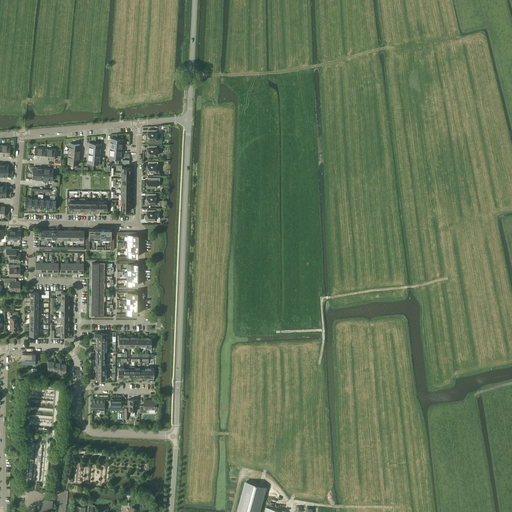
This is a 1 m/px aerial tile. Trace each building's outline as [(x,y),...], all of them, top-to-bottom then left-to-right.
[(150,129),(150,132),(148,132),(148,135),(146,135),(146,139),(158,139),(158,133),(157,133),(157,129),(149,129),(150,129)] [(10,146),(0,144),(0,155),(9,156),(10,146)] [(80,144),(69,144),(69,154),(79,154),(80,144)] [(146,150),(146,155),(158,155),(158,148),(157,148),(157,145),(149,145),(150,145),(150,148),(148,148),(148,151),(146,150)] [(45,149),(35,148),(34,158),(44,159),(45,149)] [(55,150),(45,149),(44,159),(54,160),(55,150)] [(79,154),(69,154),(68,164),(78,164),(79,154)] [(158,165),(158,161),(149,161),(150,161),(150,164),(147,164),(147,167),(146,167),(146,171),(157,171),(157,165),(158,165)] [(147,180),(147,187),(157,187),(157,181),(160,181),(160,177),(149,177),(150,177),(150,180),(149,180),(147,180)] [(145,199),(145,203),(157,203),(157,196),(156,196),(156,193),(148,193),(149,193),(149,196),(147,196),(147,199),(145,199)] [(145,219),(156,219),(157,213),(156,212),(156,209),(148,209),(149,209),(149,212),(147,212),(147,215),(145,214),(145,219)] [(95,239),(95,229),(89,229),(89,232),(87,232),(86,249),(90,249),(89,249),(89,240),(91,239),(95,239)] [(111,232),(111,229),(106,229),(105,239),(109,239),(111,241),(111,249),(110,249),(113,249),(114,232),(113,232),(113,233),(111,232)] [(20,231),(18,231),(10,231),(10,230),(7,230),(7,234),(5,234),(5,241),(8,241),(8,239),(13,239),(13,240),(14,240),(16,240),(17,240),(17,239),(20,239),(20,231)] [(118,235),(118,234),(126,235),(128,236),(128,240),(138,240),(138,234),(135,234),(135,232),(118,232),(118,235)] [(13,262),(20,262),(20,253),(17,253),(17,250),(6,250),(6,257),(9,257),(8,261),(13,261),(13,262)] [(137,257),(137,251),(128,251),(128,255),(126,256),(119,256),(119,259),(134,259),(134,257),(137,257)] [(127,269),(137,269),(137,263),(134,263),(134,261),(119,261),(118,264),(119,264),(119,263),(126,263),(127,265),(127,269)] [(20,276),(20,267),(17,267),(17,264),(8,264),(8,267),(9,267),(9,276),(20,276)] [(19,291),(20,281),(16,281),(16,278),(4,278),(4,282),(10,283),(10,291),(19,291)] [(137,286),(137,280),(127,280),(127,284),(126,285),(118,285),(118,284),(118,288),(134,288),(134,285),(137,286)] [(127,298),(137,298),(137,292),(134,292),(134,290),(118,289),(118,293),(118,292),(126,292),(127,294),(127,298)] [(103,316),(103,307),(91,307),(91,314),(94,314),(94,316),(103,316)] [(136,314),(137,309),(127,309),(127,312),(125,314),(117,314),(117,313),(116,313),(116,316),(116,317),(134,317),(134,316),(133,316),(133,314),(136,314)] [(105,342),(106,342),(107,333),(94,333),(94,338),(96,338),(96,341),(105,342)] [(146,346),(145,346),(145,348),(154,348),(154,335),(149,335),(149,337),(146,337),(146,346)] [(38,363),(39,357),(35,357),(35,353),(21,353),(21,363),(35,364),(35,363),(38,363)] [(145,368),(145,369),(145,378),(148,378),(148,380),(154,380),(154,368),(145,368)] [(104,413),(104,399),(92,399),(92,409),(100,409),(100,413),(104,413)] [(108,400),(108,409),(110,409),(110,407),(120,407),(120,409),(124,409),(124,407),(124,405),(124,401),(121,401),(121,399),(110,399),(110,400),(108,400)] [(132,400),(128,400),(128,408),(124,407),(124,419),(129,419),(129,411),(133,411),(137,411),(137,400),(132,399),(132,400)] [(140,413),(142,413),(142,414),(144,414),(144,413),(146,413),(146,409),(149,409),(149,413),(155,413),(155,405),(156,405),(156,400),(150,400),(150,401),(144,400),(143,406),(140,406),(140,413)] [(258,511),(266,487),(246,481),(246,482),(237,511),(258,511)] [(47,511),(52,508),(52,500),(44,499),(39,504),(38,511),(47,511)]
